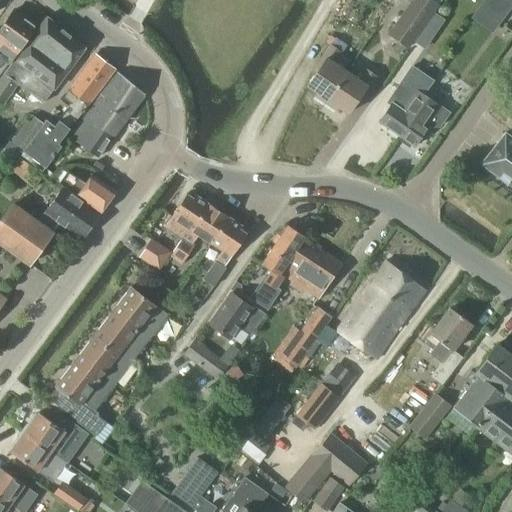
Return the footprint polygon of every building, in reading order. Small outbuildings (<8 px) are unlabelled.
[(433,0),(411,0),(387,35),(409,49),(440,4),(433,0)] [(499,24),(511,6),(511,3),(507,0),(485,0),(478,9),(499,24)] [(13,58),(36,27),(13,10),(0,28),(0,48),(0,49),(13,58)] [(15,59),(5,73),(0,79),(0,101),(4,104),(18,84),(43,104),(54,89),(86,48),(47,16),(15,59)] [(314,69),(317,72),(307,86),(327,100),(347,70),(334,62),(340,53),(330,45),(314,69)] [(46,120),(44,123),(23,151),(45,167),(62,145),(58,143),(114,69),(95,54),(60,98),(70,106),(59,120),(55,126),(46,120)] [(360,78),(347,70),(327,100),(347,114),(357,99),(361,101),(378,76),(367,69),(360,78)] [(101,94),(101,93),(67,136),(98,157),(145,94),(117,72),(101,94)] [(401,110),(392,103),(379,122),(401,137),(414,119),(410,116),(424,96),(415,89),(401,110)] [(410,116),(414,119),(401,137),(414,146),(427,129),(425,128),(440,127),(451,112),(441,105),(440,107),(424,96),(410,116)] [(32,115),(11,142),(10,141),(0,153),(0,157),(10,165),(22,150),(23,151),(44,123),(32,115)] [(511,129),(508,135),(505,133),(480,164),(511,186),(511,129)] [(45,175),(21,155),(9,169),(34,189),(45,175)] [(86,183),(69,171),(61,183),(101,211),(115,191),(92,175),(86,183)] [(36,223),(51,234),(59,222),(82,238),(100,213),(62,187),(45,212),(36,223)] [(186,194),(165,227),(183,239),(189,229),(192,231),(209,203),(195,194),(193,198),(186,194)] [(189,229),(183,239),(179,245),(170,259),(181,266),(194,246),(193,245),(199,235),(212,243),(229,217),(209,203),(192,231),(189,229)] [(0,242),(29,263),(51,234),(36,223),(10,205),(0,218),(0,242)] [(212,243),(223,250),(207,275),(216,280),(247,232),(242,228),(243,226),(229,217),(212,243)] [(287,226),(262,263),(270,269),(263,280),(266,281),(258,293),(271,302),(280,289),(275,286),(284,274),(280,272),(301,241),(304,237),(287,226)] [(301,241),(280,272),(284,274),(318,297),(340,263),(303,239),(304,237),(301,241)] [(170,252),(151,240),(140,256),(159,269),(170,252)] [(426,289),(387,261),(338,332),(377,360),(426,289)] [(168,315),(131,286),(116,306),(153,335),(168,315)] [(231,293),(210,322),(209,324),(230,338),(238,326),(251,335),(266,313),(253,304),(251,307),(231,293)] [(333,317),(331,316),(340,303),(327,294),(318,307),(317,306),(300,330),(293,325),(269,359),(290,374),(296,366),(304,355),(314,344),(330,321),(333,317)] [(137,355),(153,335),(116,306),(100,326),(137,355)] [(440,341),(451,349),(430,377),(441,385),(463,357),(453,349),(472,324),(450,308),(425,343),(433,349),(440,341)] [(314,344),(304,355),(296,366),(301,370),(320,342),(325,346),(339,327),(330,321),(314,344)] [(122,375),(137,355),(100,326),(85,346),(122,375)] [(218,379),(228,365),(194,340),(184,354),(218,379)] [(452,409),(476,427),(475,428),(476,428),(502,393),(511,400),(511,399),(511,354),(498,344),(475,373),(477,374),(452,409)] [(107,395),(122,375),(85,346),(70,366),(107,395)] [(55,386),(57,388),(50,398),(98,435),(108,422),(98,415),(99,414),(95,410),(107,395),(70,366),(55,386)] [(314,429),(339,397),(321,383),(296,415),(314,429)] [(253,393),(248,400),(263,410),(274,395),(267,390),(261,398),(253,393)] [(511,400),(502,393),(476,428),(511,454),(511,399),(511,400)] [(278,396),(252,431),(264,440),(290,405),(278,396)] [(435,396),(411,428),(422,436),(429,427),(433,429),(449,407),(435,396)] [(27,428),(24,432),(67,462),(74,452),(66,447),(74,437),(38,413),(34,419),(32,418),(26,427),(27,428)] [(14,448),(10,452),(52,482),(67,462),(24,432),(19,440),(17,439),(12,446),(14,448)] [(368,464),(331,434),(288,487),(306,502),(332,471),(350,486),(368,464)] [(248,440),(241,448),(259,462),(265,453),(248,440)] [(198,458),(172,493),(196,511),(199,507),(207,495),(204,493),(218,473),(198,458)] [(379,464),(369,477),(375,482),(379,476),(403,494),(409,486),(379,464)] [(0,467),(0,498),(9,505),(10,504),(16,508),(17,506),(24,511),(37,493),(0,467)] [(221,511),(222,511),(255,511),(268,494),(245,477),(221,511)] [(344,487),(331,477),(313,501),(326,511),(344,487)] [(54,494),(77,510),(85,499),(62,483),(54,494)] [(457,489),(451,498),(441,510),(443,511),(470,511),(471,511),(462,506),(469,497),(457,489)] [(184,511),(187,508),(165,494),(153,511),(184,511)] [(213,500),(207,495),(199,507),(205,511),(214,511),(217,508),(211,503),(213,500)] [(0,498),(0,511),(25,511),(24,511),(17,506),(16,508),(10,504),(9,505),(0,498)] [(431,511),(433,509),(421,500),(416,508),(421,511),(431,511)] [(331,511),(353,511),(339,502),(331,511)]
